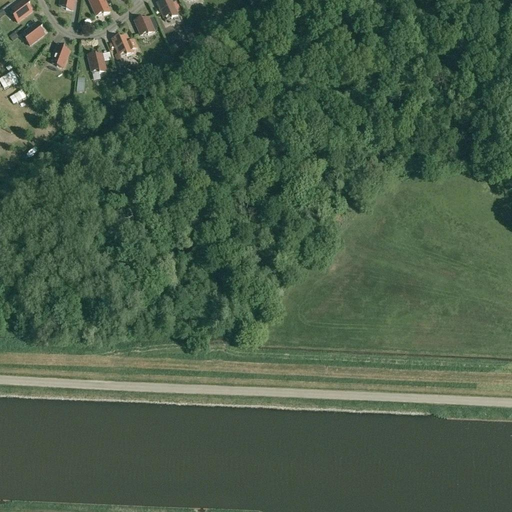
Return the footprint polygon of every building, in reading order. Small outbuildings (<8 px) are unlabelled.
[(65,10),(72,12),(74,0),(60,0),(59,6),(66,8),(65,10)] [(95,0),(90,0),(88,1),(96,17),(102,14),(103,16),(110,13),(103,0),(95,0),(96,0),(95,0)] [(29,6),(25,1),(12,11),(16,16),(13,18),(17,24),(31,13),(27,8),(29,6)] [(163,1),(157,4),(163,19),(170,16),(171,20),(178,17),(170,1),(164,3),(163,1)] [(148,36),(154,33),(148,19),(142,22),(141,20),(134,22),(140,36),(147,34),(148,36)] [(41,30),(37,24),(24,34),(28,40),(25,42),(29,47),(44,37),(40,31),(41,30)] [(119,38),(113,40),(118,54),(114,56),(117,61),(121,59),(119,56),(126,53),(127,56),(133,53),(132,51),(138,48),(134,39),(128,42),(126,37),(120,40),(119,38)] [(63,48),(57,46),(51,61),(58,63),(56,67),(63,69),(69,53),(62,50),(63,48)] [(94,55),(87,57),(91,73),(98,71),(99,75),(106,73),(102,56),(95,58),(94,55)] [(28,93),(19,99),(24,108),(33,102),(28,93)]
